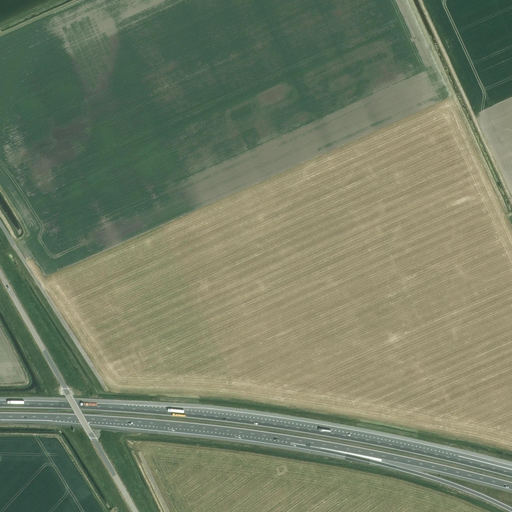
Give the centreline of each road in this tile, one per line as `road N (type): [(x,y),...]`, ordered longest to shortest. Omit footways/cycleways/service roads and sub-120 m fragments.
road 1 (motorway): [(417,450),(225,417),(0,402)]
road 2 (motorway): [(0,416),(290,439)]
road 3 (unclassified): [(135,511),(0,275)]
road 4 (motorway): [(290,439),(435,478),(511,510)]
road 5 (motorway): [(290,439),(511,486)]
